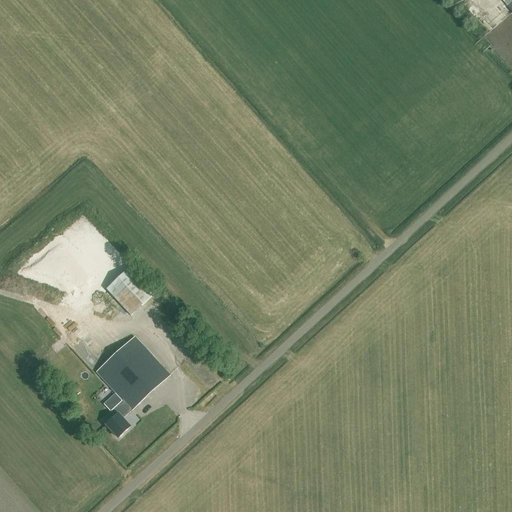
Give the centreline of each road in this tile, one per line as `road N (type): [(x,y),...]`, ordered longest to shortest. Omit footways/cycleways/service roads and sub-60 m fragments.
road 1 (unclassified): [(102,511),(511,137)]
road 2 (track): [(135,327),(0,293)]
